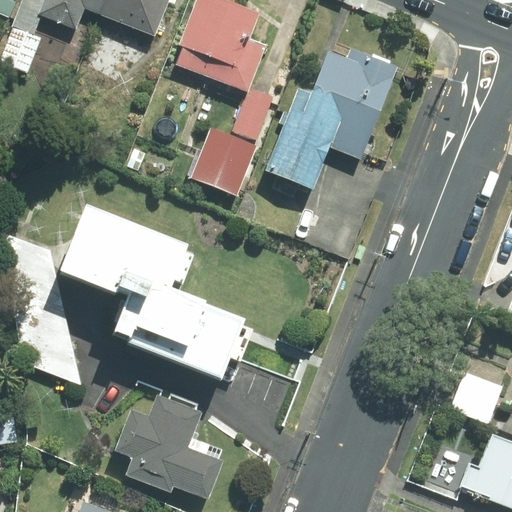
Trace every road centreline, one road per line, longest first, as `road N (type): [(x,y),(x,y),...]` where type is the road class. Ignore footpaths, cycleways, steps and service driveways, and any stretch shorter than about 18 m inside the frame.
road 1 (residential): [(456,157),(316,511)]
road 2 (residential): [(456,157),(476,0)]
